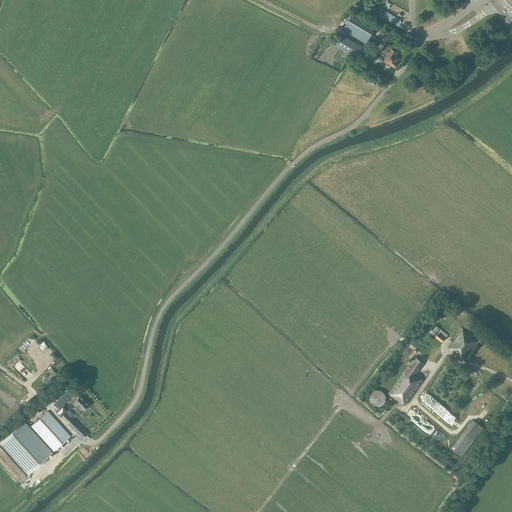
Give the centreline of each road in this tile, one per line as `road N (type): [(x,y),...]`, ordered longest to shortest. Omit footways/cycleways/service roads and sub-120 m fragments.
road 1 (unclassified): [(83,457),(138,396),(168,301),(297,159),(371,108),(404,66),(412,37)]
road 2 (track): [(260,0),(321,30),(338,30),(397,75)]
